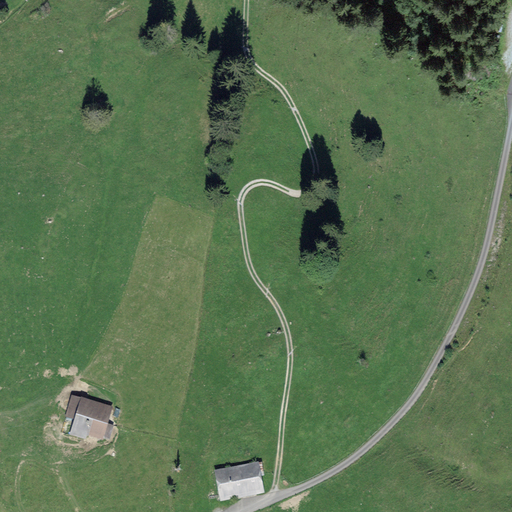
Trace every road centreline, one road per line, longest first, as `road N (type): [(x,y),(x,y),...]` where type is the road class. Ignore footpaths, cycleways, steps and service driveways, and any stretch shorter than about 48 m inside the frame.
road 1 (track): [(246,0),(250,64),(282,89),(315,166),(307,196),(265,184),(244,201),(248,260),(290,340),(274,500)]
road 2 (track): [(247,511),(333,473),(388,427),(426,376),(479,270),(511,59)]
